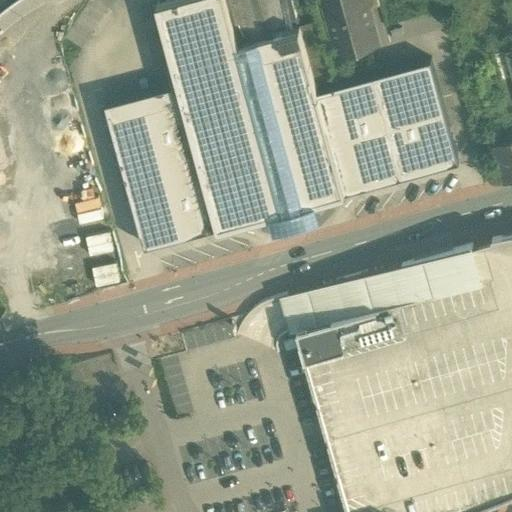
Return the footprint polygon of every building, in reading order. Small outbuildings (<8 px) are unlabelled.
[(233,22),(226,0),(159,0),(157,1),(180,86),(217,225),(283,207),(240,50),(233,22)] [(226,0),(233,22),(240,50),(260,45),(257,36),(299,24),(298,17),(296,17),(291,0),(226,0)] [(324,0),(339,53),(377,43),(367,7),(364,0),(324,0)] [(299,24),(257,36),(260,45),(302,202),(344,190),(318,92),(300,24),(299,24)] [(240,50),(283,207),(292,204),(302,202),(260,45),(240,50)] [(511,48),(496,52),(507,108),(511,107),(511,48)] [(318,92),(344,190),(460,159),(433,61),(318,92)] [(146,245),(217,225),(180,86),(106,106),(146,245)] [(511,130),(489,137),(501,178),(511,174),(511,130)] [(511,231),(492,235),(287,293),(298,329),(303,346),(326,427),(327,432),(349,511),(468,511),(510,495),(511,494),(511,231)] [(230,501),(233,511),(275,500),(272,490),(230,501)] [(511,511),(511,499),(510,495),(468,511),(511,511)]
